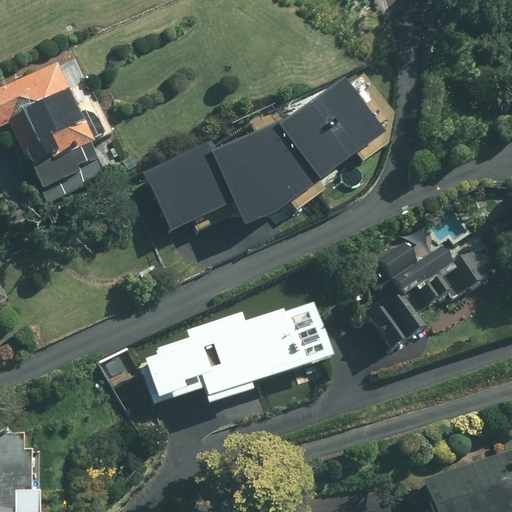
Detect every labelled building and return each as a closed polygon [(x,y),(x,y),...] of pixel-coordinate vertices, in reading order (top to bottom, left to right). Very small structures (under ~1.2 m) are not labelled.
[(56,69),(0,93),(0,133),(8,130),(30,179),(93,151),(56,69)] [(210,152),(143,182),(170,242),(232,214),(243,238),(275,224),(385,143),(345,89),(287,128),(214,160),(210,152)] [(462,257),(368,315),(393,355),(487,297),(462,257)] [(0,309),(10,303),(0,285),(0,309)] [(252,391),(333,365),(314,308),(244,331),(241,321),(187,338),(191,348),(139,365),(155,414),(202,398),(207,413),(254,398),(252,391)] [(24,458),(24,440),(0,439),(0,511),(39,511),(40,458),(24,458)] [(511,511),(511,454),(425,481),(434,511),(511,511)]
